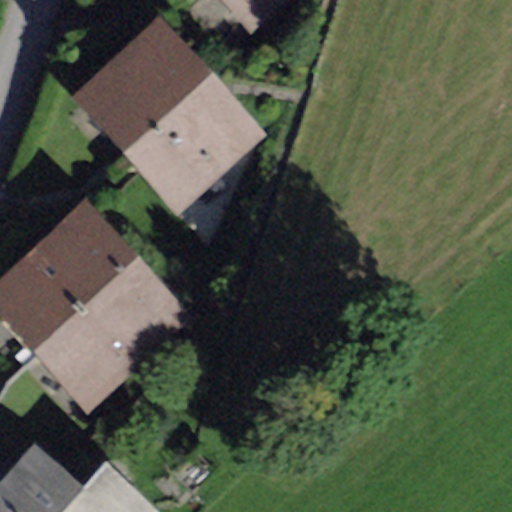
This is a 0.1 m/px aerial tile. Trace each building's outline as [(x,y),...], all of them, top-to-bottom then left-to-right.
[(213,0),(256,45),(303,0),(213,0)] [(186,230),(274,147),(171,39),(83,122),(186,230)] [(0,328),(42,372),(147,273),(100,223),(0,317),(0,328)] [(96,430),(202,331),(147,273),(42,372),(96,430)] [(146,511),(119,489),(100,511),(46,467),(8,511),(146,511)]
